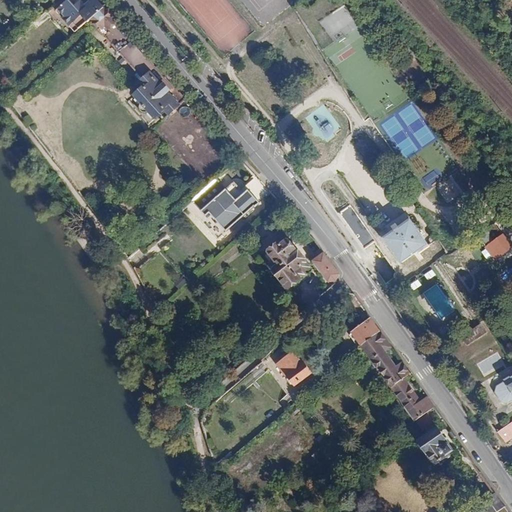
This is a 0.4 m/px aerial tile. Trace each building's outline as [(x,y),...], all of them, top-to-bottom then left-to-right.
[(63,19),(76,34),(90,22),(92,20),(104,9),(96,0),(84,0),(75,8),(69,0),(58,10),(65,17),(63,19)] [(334,43),(359,26),(345,5),(320,21),(334,43)] [(116,22),(104,9),(92,20),(100,29),(105,25),(108,29),(116,22)] [(133,62),(129,65),(136,73),(140,69),(133,62)] [(149,74),(139,83),(143,88),(133,97),(140,104),(139,106),(139,109),(140,111),(142,112),(145,112),(147,111),(154,120),(164,110),(169,116),(178,106),(166,93),(167,91),(162,85),(161,86),(149,74)] [(368,208),(385,195),(367,171),(350,184),(368,208)] [(226,229),(258,201),(248,190),(237,199),(218,178),(194,199),(207,214),(210,211),(226,229)] [(439,185),(446,201),(460,195),(454,179),(439,185)] [(362,246),(374,238),(347,201),(336,209),(362,246)] [(387,227),(379,233),(387,244),(390,242),(402,259),(417,248),(419,250),(429,243),(421,232),(424,230),(419,223),(416,225),(410,216),(390,230),(387,227)] [(511,244),(502,231),(485,243),(495,257),(511,245),(511,244)] [(279,242),(262,255),(273,270),(267,275),(281,293),(300,279),(297,275),(308,267),(303,260),(305,258),(299,251),(298,252),(288,239),(281,244),(279,242)] [(313,261),(331,287),(334,284),(340,275),(324,252),(313,261)] [(395,274),(379,285),(385,293),(401,282),(395,274)] [(380,330),(370,316),(353,330),(363,344),(380,330)] [(487,330),(481,321),(461,334),(468,344),(487,330)] [(380,330),(363,344),(416,420),(428,410),(434,405),(427,396),(421,400),(403,375),(409,371),(403,361),(396,366),(384,349),(390,344),(380,330)] [(294,350),(279,361),(288,372),(284,375),(292,385),(310,371),(294,350)] [(354,352),(346,358),(349,362),(358,356),(354,352)] [(288,372),(279,361),(276,363),(284,375),(288,372)] [(511,372),(504,378),(505,379),(496,386),(495,392),(502,402),(509,404),(511,401),(511,372)] [(428,410),(416,420),(422,428),(425,426),(430,433),(421,439),(438,462),(450,454),(449,451),(453,448),(438,427),(439,426),(428,410)] [(511,419),(498,430),(506,441),(511,436),(511,419)] [(494,511),(505,505),(496,492),(482,502),(488,511),(494,511)]
